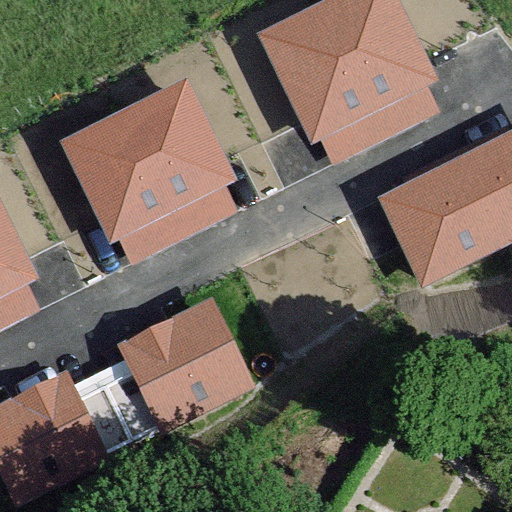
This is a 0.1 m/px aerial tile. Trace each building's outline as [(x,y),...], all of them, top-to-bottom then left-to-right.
[(416,0),(347,0),(274,33),(334,164),(464,105),(416,0)] [(263,205),(208,83),(78,141),(133,263),(263,205)] [(431,280),(511,248),(511,142),(395,188),(431,280)] [(0,329),(63,300),(9,182),(0,185),(0,329)] [(135,339),(169,424),(271,382),(237,298),(135,339)] [(80,367),(0,408),(0,447),(29,504),(125,454),(80,367)] [(116,436),(163,419),(147,372),(99,389),(116,436)] [(416,404),(397,433),(424,447),(441,423),(416,404)]
